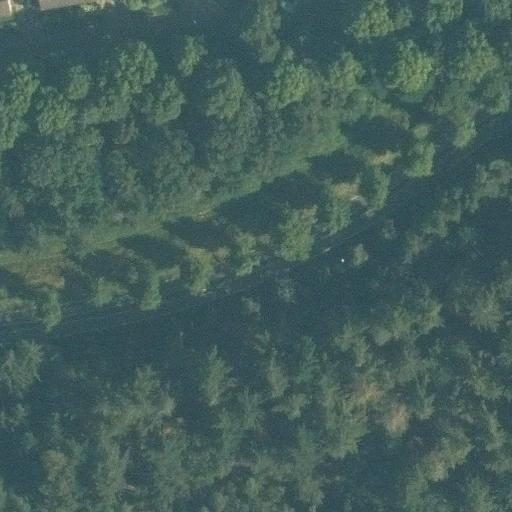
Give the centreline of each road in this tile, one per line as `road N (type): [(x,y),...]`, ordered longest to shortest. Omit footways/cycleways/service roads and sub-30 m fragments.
road 1 (tertiary): [(511,94),(323,223),(243,262),(143,294),(0,319)]
road 2 (tertiary): [(0,339),(151,309),(247,279),(333,240),(511,117)]
road 3 (residential): [(0,45),(234,6),(233,0)]
